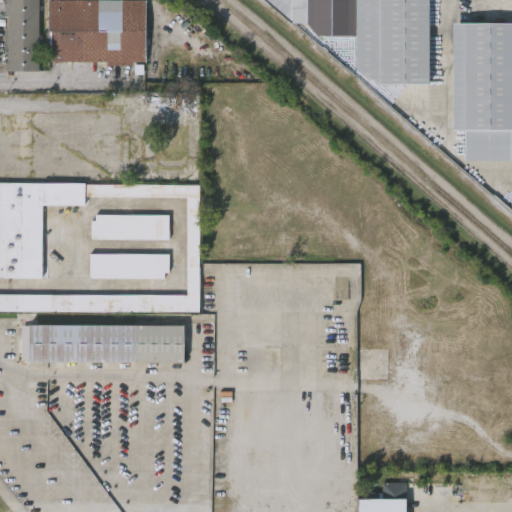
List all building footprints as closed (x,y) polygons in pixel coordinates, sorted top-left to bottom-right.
[(0,0),(35,0),(35,10),(41,10),(41,29),(36,28),(36,71),(4,70),(4,52),(0,52),(1,28),(4,28),(4,16),(0,16),(0,0)] [(130,61),(130,65),(103,64),(103,61),(44,61),(44,0),(142,0),(142,61),(130,61)] [(429,0),(430,84),(376,84),(356,71),(356,36),(315,36),(304,23),(290,23),(263,0),(429,0)] [(511,161),(467,162),(467,130),(455,130),(454,23),(511,23),(511,161)] [(40,278),(0,278),(0,182),(82,183),(82,205),(40,205),(40,278)] [(197,185),(197,312),(0,311),(0,294),(184,295),(184,197),(87,197),(87,184),(197,185)] [(166,240),(88,239),(88,221),(92,221),(92,214),(166,215),(166,240)] [(84,251),(123,251),(123,232),(113,232),(113,238),(104,238),(104,232),(84,232),(84,251)] [(161,278),(87,278),(87,254),(166,254),(166,272),(161,272),(161,278)] [(161,267),(83,266),(83,289),(161,290),(161,267)] [(192,324),(192,277),(180,276),(179,308),(154,308),(154,323),(192,324)] [(29,363),(29,326),(184,326),(184,363),(29,363)] [(280,373),(234,374),(234,348),(280,347),(280,373)] [(350,511),(398,511),(398,494),(373,494),(373,504),(359,504),(359,511),(351,511),(350,511)]
